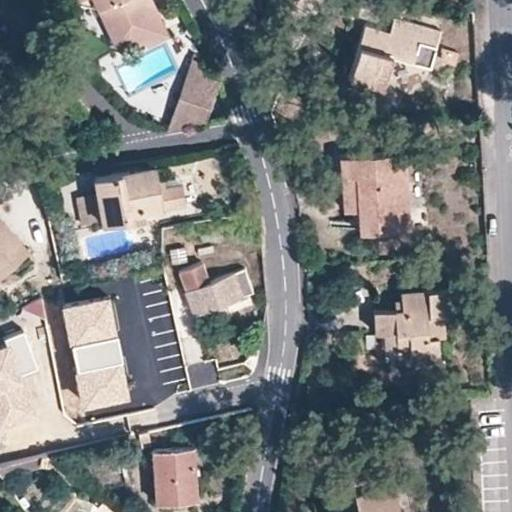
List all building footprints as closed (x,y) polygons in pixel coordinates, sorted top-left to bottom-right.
[(166,32),(151,0),(72,0),(98,6),(116,44),(122,46),(145,37),(147,41),(166,32)] [(381,85),(390,54),(429,65),(439,31),(394,18),(390,31),(381,29),(378,40),(360,34),(348,76),(381,85)] [(378,40),(381,29),(364,24),(360,34),(378,40)] [(210,65),(191,58),(188,68),(205,75),(210,65)] [(12,73),(0,60),(0,83),(4,80),(12,73)] [(204,122),(219,81),(205,75),(188,68),(166,127),(204,122)] [(408,227),(404,151),(339,155),(343,209),(358,208),(359,231),(408,227)] [(142,208),(184,199),(181,183),(164,187),(163,179),(155,180),(153,165),(94,176),(97,192),(101,220),(123,216),(122,211),(142,208)] [(181,183),(180,176),(163,179),(164,187),(181,183)] [(101,220),(97,192),(76,196),(80,224),(101,220)] [(144,218),(142,208),(122,211),(123,216),(101,220),(102,225),(144,218)] [(0,276),(29,250),(0,217),(0,276)] [(214,251),(213,246),(198,249),(199,254),(214,251)] [(194,313),(254,291),(245,268),(209,281),(202,262),(178,270),(194,313)] [(443,335),(442,313),(461,311),(460,287),(400,291),(400,297),(401,308),(394,308),(374,310),(377,359),(409,357),(409,361),(439,359),(437,335),(443,335)] [(111,299),(63,309),(84,412),(132,403),(111,299)] [(8,348),(0,350),(0,433),(0,434),(38,420),(21,377),(39,370),(25,333),(5,340),(8,348)] [(198,504),(194,450),(154,453),(158,507),(198,504)] [(66,472),(45,455),(0,465),(0,474),(40,466),(49,468),(61,479),(66,472)] [(399,511),(395,489),(355,496),(357,511),(399,511)] [(113,511),(103,503),(98,509),(100,511),(113,511)]
